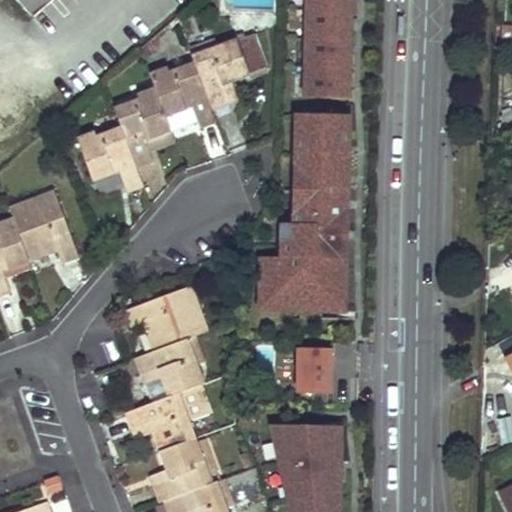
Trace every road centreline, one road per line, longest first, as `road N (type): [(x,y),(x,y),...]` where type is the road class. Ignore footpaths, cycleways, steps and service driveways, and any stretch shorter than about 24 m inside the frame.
road 1 (secondary): [(427,0),(414,511)]
road 2 (residential): [(50,349),(143,243),(206,203)]
road 3 (residential): [(50,349),(109,511)]
